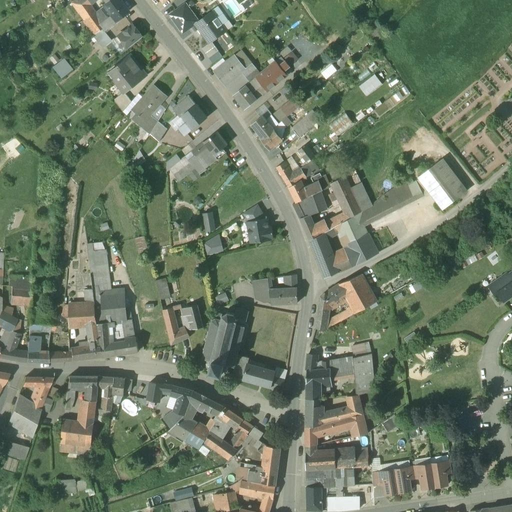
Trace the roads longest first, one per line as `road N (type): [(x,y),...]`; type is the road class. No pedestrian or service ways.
road 1 (tertiary): [(309,294),(300,251),(265,178),(135,0)]
road 2 (residential): [(292,413),(153,373),(0,368)]
road 3 (residential): [(309,294),(389,256),(511,168)]
road 4 (residential): [(509,494),(489,349),(511,320)]
road 5 (tertiary): [(292,413),(309,294)]
